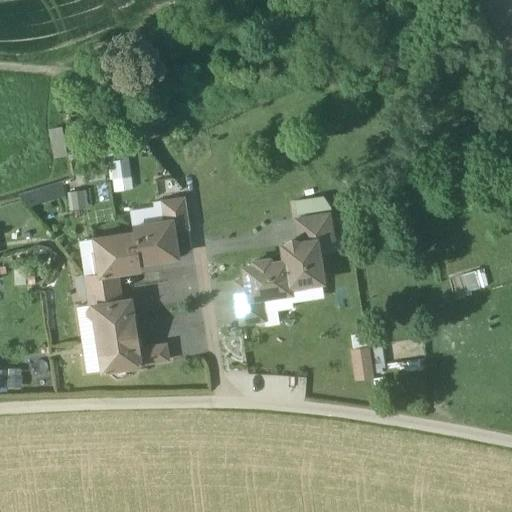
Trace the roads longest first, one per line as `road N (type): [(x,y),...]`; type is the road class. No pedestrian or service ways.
road 1 (track): [(511,441),(223,401),(0,409)]
road 2 (track): [(0,67),(53,70),(208,0)]
road 3 (residential): [(223,401),(193,205)]
